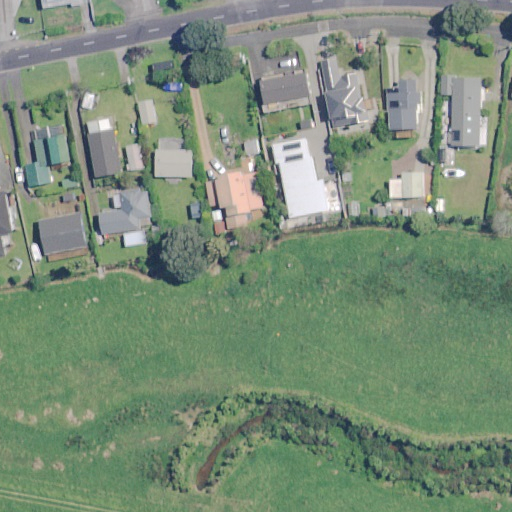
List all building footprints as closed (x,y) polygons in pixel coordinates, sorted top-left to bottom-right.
[(44,0),(45,9),(74,5),(75,7),(92,4),(91,0),(44,0)] [(297,75),(296,71),(289,73),(289,77),(262,82),(266,105),(312,97),(307,73),(297,75)] [(361,90),(357,72),(325,78),(334,121),(343,120),(345,126),(367,122),(361,90)] [(482,117),(490,118),(490,109),(482,108),(483,79),(444,78),(444,95),(456,95),(455,131),(458,131),(458,146),(482,147),(482,117)] [(400,130),(400,138),(416,137),(416,129),(421,129),(419,80),(400,80),(401,110),(392,110),(393,130),(400,130)] [(97,94),(87,91),(82,107),(92,110),(97,94)] [(159,123),(154,100),(141,103),(145,126),(159,123)] [(125,173),(115,119),(89,123),(99,178),(125,173)] [(50,166),(73,162),(66,126),(37,131),(42,162),(41,163),(27,165),(32,188),(53,183),(50,166)] [(259,139),(250,141),(253,155),(262,153),(259,139)] [(312,156),(309,139),(276,146),(280,166),(282,165),(294,219),(333,211),(326,180),(320,181),(315,156),(312,156)] [(141,145),(128,147),(132,163),(128,164),(130,173),(146,169),(141,145)] [(194,178),(195,151),(158,150),(158,177),(194,178)] [(248,214),(266,210),(258,172),(208,183),(214,207),(226,205),(231,230),(250,226),(248,214)] [(425,173),(405,173),(405,180),(393,180),(393,198),(425,198),(425,173)] [(80,187),(78,179),(65,183),(67,191),(80,187)] [(129,247),(149,244),(147,230),(144,231),(143,227),(155,226),(149,188),(121,193),(123,212),(102,215),(105,236),(126,232),(129,247)] [(0,193),(0,259),(10,258),(6,236),(18,234),(10,192),(0,193)] [(62,203),(60,195),(44,198),(46,207),(62,203)] [(205,213),(197,213),(197,226),(205,226),(205,213)] [(89,247),(83,215),(40,223),(47,256),(89,247)]
